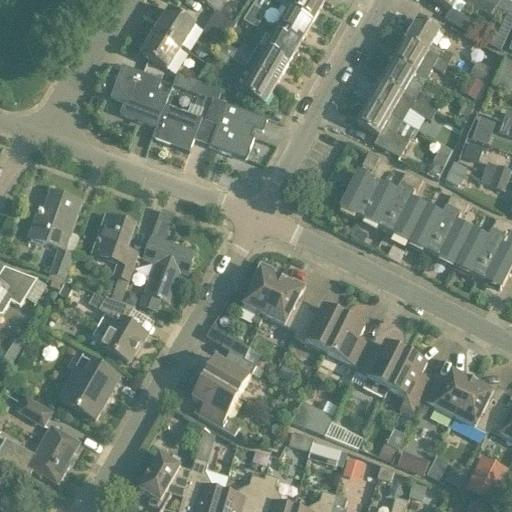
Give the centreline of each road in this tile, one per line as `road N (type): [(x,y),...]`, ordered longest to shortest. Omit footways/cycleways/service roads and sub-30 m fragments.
road 1 (residential): [(90,511),(256,212)]
road 2 (residential): [(511,334),(256,212)]
road 3 (residential): [(256,212),(380,0)]
road 4 (residential): [(256,212),(36,124)]
road 5 (residential): [(36,124),(120,0)]
